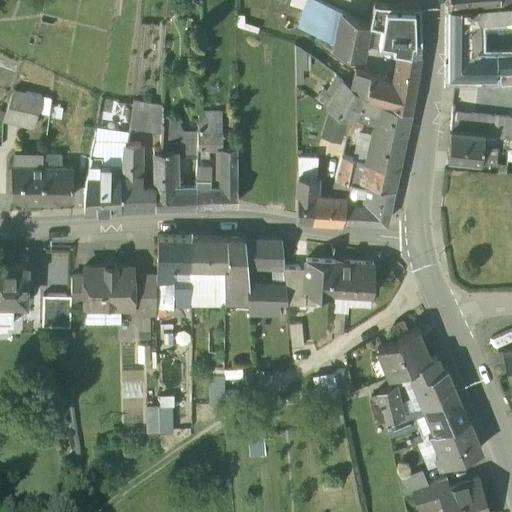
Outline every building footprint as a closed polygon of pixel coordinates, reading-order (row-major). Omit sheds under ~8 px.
[(306,0),(298,26),(333,44),(342,11),(319,0),(306,0)] [(419,4),(373,3),(369,23),(381,27),(378,45),(419,53),(419,4)] [(511,4),(469,8),(469,21),(511,19),(511,4)] [(469,8),(449,8),(448,77),(494,77),(496,77),(495,66),(511,66),(511,52),(468,52),(469,21),(469,8)] [(365,42),(368,24),(359,19),(342,11),(333,49),(362,58),(365,42)] [(305,51),(294,43),(295,82),(301,82),(301,68),(305,68),(305,51)] [(393,81),(369,74),(364,97),(411,110),(421,53),(398,50),(393,81)] [(511,66),(495,66),(496,77),(494,77),(495,84),(511,82),(511,66)] [(369,74),(357,71),(354,89),(364,97),(369,74)] [(354,89),(344,81),(336,95),(346,101),(358,109),(364,97),(354,89)] [(41,95),(12,88),(2,118),(33,126),(37,110),(41,95)] [(51,97),(41,95),(37,110),(49,113),(51,97)] [(346,101),(336,95),(328,109),(338,116),(346,101)] [(162,104),(132,100),(129,125),(160,129),(161,107),(162,104)] [(358,109),(346,101),(338,116),(346,119),(352,120),(358,109)] [(411,111),(375,102),(374,106),(381,108),(376,127),(405,136),(411,111)] [(172,108),(161,107),(160,129),(160,138),(160,148),(172,148),(172,155),(197,155),(197,147),(197,131),(197,129),(181,129),(172,108)] [(197,129),(197,131),(220,132),(220,109),(198,109),(197,129)] [(338,116),(328,109),(319,136),(339,142),(346,119),(338,116)] [(511,118),(452,112),(450,129),(483,133),(497,135),(511,136),(511,118)] [(362,123),(352,120),(347,132),(353,135),(359,136),(362,123)] [(405,136),(376,127),(367,162),(397,171),(405,136)] [(483,133),(450,129),(447,157),(485,162),(487,146),(481,145),(483,133)] [(220,132),(197,131),(197,147),(205,147),(220,147),(220,144),(222,144),(222,132),(220,132)] [(127,134),(114,133),(112,142),(126,143),(126,142),(127,137),(127,134)] [(511,136),(497,135),(496,148),(511,149),(511,136)] [(108,139),(93,137),(90,150),(88,160),(104,162),(108,139)] [(133,142),(126,142),(126,143),(122,162),(140,164),(140,143),(133,142)] [(209,162),(197,162),(197,186),(197,205),(235,205),(236,144),(222,144),(220,144),(220,147),(219,185),(208,185),(209,162)] [(205,147),(197,147),(197,155),(197,157),(205,155),(205,147)] [(172,148),(160,148),(154,148),(153,183),(153,204),(197,205),(197,186),(172,186),(172,155),(172,148)] [(367,162),(341,155),(339,165),(335,180),(351,183),(364,185),(393,189),(397,171),(367,162)] [(315,157),(296,157),(295,173),(315,175),(315,157)] [(140,164),(122,162),(121,175),(119,175),(120,207),(153,204),(153,183),(142,184),(141,174),(140,174),(140,164)] [(42,164),(10,164),(10,196),(27,196),(26,202),(41,202),(42,164)] [(47,165),(42,164),(41,202),(54,203),(54,196),(71,197),(72,166),(47,165)] [(119,175),(86,174),(83,192),(84,210),(120,207),(119,175)] [(315,175),(297,174),(294,218),(326,220),(327,195),(325,194),(314,193),(315,175)] [(351,183),(347,198),(346,198),(345,203),(361,204),(364,185),(351,183)] [(393,189),(364,185),(361,204),(390,206),(393,189)] [(346,198),(327,195),(326,220),(341,221),(345,203),(346,198)] [(345,203),(341,221),(386,223),(390,206),(361,204),(345,203)] [(191,237),(157,236),(156,265),(176,266),(190,266),(191,237)] [(229,238),(191,237),(190,266),(225,267),(228,267),(229,238)] [(244,238),(229,238),(228,267),(225,267),(224,287),(224,299),(224,304),(247,304),(249,304),(248,286),(246,263),(244,238)] [(259,238),(244,238),(246,263),(260,263),(259,238)] [(281,239),(259,238),(260,263),(282,264),(281,239)] [(337,261),(306,258),(305,269),(303,292),(315,293),(335,294),(337,261)] [(373,263),(337,261),(335,294),(370,297),(373,263)] [(26,264),(0,263),(0,300),(12,300),(25,301),(26,264)] [(176,266),(156,265),(156,276),(156,282),(175,282),(176,266)] [(131,266),(85,266),(85,275),(84,302),(84,304),(130,305),(131,305),(131,275),(131,266)] [(305,269),(284,268),(285,286),(287,302),(314,304),(315,293),(303,292),(305,269)] [(85,275),(72,274),(71,302),(84,302),(85,275)] [(156,276),(131,275),(131,305),(130,305),(130,311),(156,312),(156,282),(156,276)] [(195,286),(175,286),(175,299),(195,299),(195,286)] [(224,299),(224,287),(195,286),(195,299),(224,299)] [(285,286),(248,286),(249,304),(247,304),(247,314),(278,314),(279,303),(287,302),(285,286)] [(70,294),(42,294),(42,325),(69,326),(70,294)] [(0,324),(12,325),(12,300),(0,300),(0,324)] [(345,311),(334,310),(332,332),(343,333),(345,311)] [(301,325),(290,326),(292,349),(304,348),(301,325)] [(417,329),(396,337),(398,340),(377,349),(389,377),(391,376),(409,368),(429,360),(429,358),(417,329)] [(511,348),(498,351),(502,368),(506,367),(509,379),(511,378),(511,348)] [(441,369),(435,356),(429,358),(429,360),(409,368),(414,380),(425,406),(457,393),(446,367),(441,369)] [(409,368),(391,376),(393,384),(400,381),(414,380),(409,368)] [(348,369),(333,373),(338,397),(352,391),(348,369)] [(223,376),(211,375),(210,405),(222,405),(223,376)] [(392,384),(379,390),(386,421),(386,422),(400,416),(392,384)] [(237,393),(223,392),(223,403),(237,403),(237,393)] [(457,393),(425,406),(428,414),(429,417),(427,418),(429,424),(432,423),(436,431),(467,418),(457,393)] [(380,396),(371,398),(376,423),(386,421),(380,396)] [(172,406),(158,406),(159,432),(173,431),(172,406)] [(385,423),(388,439),(414,427),(412,421),(428,414),(425,406),(385,423)] [(436,431),(434,432),(443,453),(448,464),(481,450),(470,424),(467,418),(436,431)] [(249,457),(263,456),(260,428),(246,430),(249,457)] [(443,453),(435,456),(440,467),(448,464),(443,453)] [(421,470),(398,480),(402,496),(415,490),(428,485),(421,470)] [(428,485),(415,490),(420,510),(432,506),(431,501),(445,497),(443,492),(448,490),(445,478),(428,485)] [(478,479),(457,486),(458,487),(448,490),(443,492),(445,497),(449,511),(484,511),(478,493),(482,492),(478,479)] [(338,482),(321,484),(323,493),(339,491),(338,482)]
